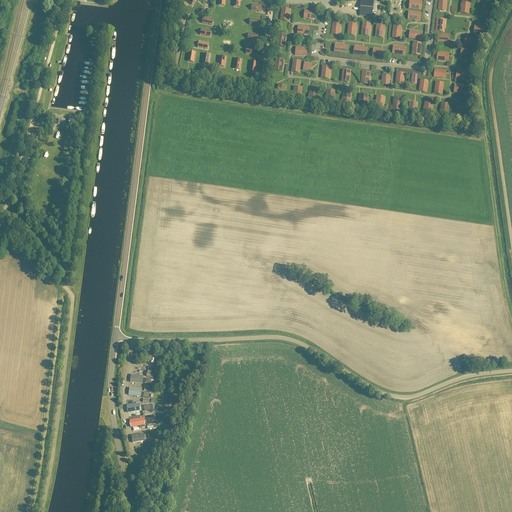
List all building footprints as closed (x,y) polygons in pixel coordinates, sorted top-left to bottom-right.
[(374,1),(368,0),(361,0),(359,16),(372,17),(374,1)] [(461,11),(468,12),(469,3),(462,1),(461,11)] [(481,13),(488,14),(489,5),(482,4),(481,13)] [(282,9),(280,19),(288,20),(289,10),(282,9)] [(306,11),(306,19),(315,20),(316,12),(306,11)] [(437,22),(436,31),(443,32),(444,22),(437,22)] [(349,23),(348,32),(355,33),(356,24),(349,23)] [(369,33),(370,24),(363,23),(362,33),(369,33)] [(384,26),(377,25),(376,34),(383,35),(384,26)] [(399,36),(401,27),(394,26),(393,35),(399,36)] [(486,28),(477,27),(476,34),(485,35),(486,28)] [(421,40),(422,33),(413,32),(412,39),(421,40)] [(286,36),(278,34),(277,44),(284,45),(286,36)] [(476,46),(476,39),(467,38),(466,45),(476,46)] [(419,53),(420,44),(414,43),(412,52),(419,53)] [(337,52),(346,54),(347,47),(338,45),(337,52)] [(396,47),(395,54),(404,55),(405,48),(396,47)] [(356,55),(366,56),(366,49),(357,48),(356,55)] [(384,58),(385,51),(376,50),(375,57),(384,58)] [(462,57),(471,59),(472,52),(463,50),(462,57)] [(276,59),(274,69),(282,70),(283,60),(276,59)] [(292,70),(299,71),(300,62),(293,61),(292,70)] [(330,68),(322,67),(321,76),(329,77),(330,68)] [(362,72),(361,82),(368,83),(370,73),(362,72)] [(459,72),(458,80),(467,81),(468,73),(459,72)] [(427,82),(420,81),(419,90),(426,91),(427,82)] [(436,83),(435,92),(442,93),(443,84),(436,83)] [(285,88),(278,87),(277,97),(284,98),(285,88)] [(300,100),(301,90),(294,89),(293,99),(300,100)] [(309,101),(316,102),(317,92),(310,91),(309,101)] [(333,103),(334,94),(327,93),(325,103),(333,103)] [(342,105),(350,105),(351,96),(343,95),(342,105)] [(366,107),(367,98),(360,97),(359,106),(366,107)] [(383,109),(384,100),(376,99),(375,108),(383,109)] [(394,100),(393,107),(390,106),(389,110),(400,111),(401,101),(394,100)] [(431,114),(432,105),(425,104),(424,114),(431,114)] [(440,115),(447,116),(449,107),(441,106),(440,115)] [(155,373),(148,371),(146,377),(153,379),(155,373)] [(142,377),(131,375),(130,383),(142,384),(142,377)] [(128,396),(140,398),(141,390),(129,389),(128,396)] [(140,412),(138,405),(127,406),(128,414),(140,412)] [(144,417),(129,420),(130,426),(145,424),(144,417)] [(144,442),(143,435),(131,437),(132,444),(144,442)]
